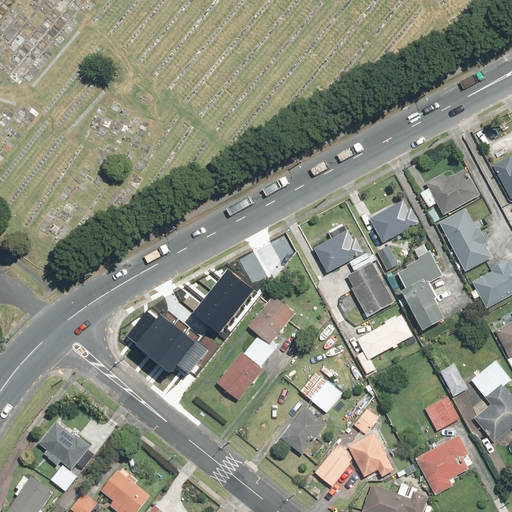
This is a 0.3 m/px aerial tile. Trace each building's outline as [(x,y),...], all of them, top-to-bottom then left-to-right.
[(510,157),(492,167),(511,200),(511,199),(511,159),(511,160),(510,157)] [(428,189),(420,194),(428,209),(436,204),(443,215),(479,194),(465,169),(447,180),(443,173),(425,184),(428,189)] [(407,209),(402,200),(369,217),(382,243),(419,224),(411,207),(407,209)] [(465,209),(439,223),(465,273),(491,259),(484,245),(487,243),(478,227),(475,228),(465,209)] [(332,239),(313,250),(327,275),(348,263),(354,272),(346,277),(352,287),(350,289),(367,319),(395,303),(372,263),(378,260),(375,255),(369,258),(366,253),(364,254),(356,241),(354,242),(343,224),(328,232),(332,239)] [(399,265),(389,245),(376,252),(386,272),(399,265)] [(407,268),(397,274),(405,288),(400,291),(422,331),(444,319),(434,300),(437,298),(429,284),(444,276),(429,251),(417,257),(419,260),(407,267),(407,268)] [(475,299),(479,297),(486,309),(511,295),(511,262),(510,264),(508,260),(490,269),(492,272),(472,283),(476,290),(471,293),(475,299)] [(227,271),(193,314),(219,334),(253,291),(227,271)] [(276,352),(269,346),(297,314),(274,294),(246,327),(257,336),(216,385),(238,403),(264,372),(261,369),(276,352)] [(147,312),(128,335),(137,343),(135,346),(173,377),(179,370),(188,378),(210,351),(196,340),(193,343),(160,316),(157,320),(147,312)] [(405,350),(417,344),(402,315),(396,318),(396,316),(384,322),(385,324),(356,338),(363,352),(357,355),(368,376),(377,372),(370,358),(401,343),(405,350)] [(511,323),(495,332),(509,357),(511,355),(511,323)] [(511,379),(496,360),(471,381),(490,404),(474,418),(494,443),(511,428),(511,395),(504,386),(511,380),(511,379)] [(454,365),(440,373),(453,397),(467,389),(454,365)] [(318,371),(300,391),(326,414),(344,394),(318,371)] [(447,396),(424,409),(438,431),(460,418),(447,396)] [(328,425),(305,407),(280,438),(303,457),(328,425)] [(365,435),(379,419),(368,409),(354,425),(365,435)] [(59,419),(41,442),(47,447),(46,451),(59,462),(63,459),(73,467),(91,444),(59,419)] [(345,450),(347,447),(365,478),(378,471),(383,479),(396,471),(373,434),(356,443),(352,440),(356,436),(347,429),(330,449),(333,451),(315,473),(332,487),(351,463),(349,462),(352,458),(345,450)] [(436,448),(415,460),(434,495),(454,484),(451,480),(469,470),(468,468),(473,465),(457,437),(447,442),(444,438),(434,444),(436,448)] [(417,472),(413,464),(396,473),(399,478),(394,481),(397,486),(411,478),(410,476),(417,472)] [(116,511),(126,511),(128,511),(129,511),(138,511),(151,495),(136,484),(139,480),(124,469),(121,473),(116,469),(101,491),(112,499),(108,505),(116,511)] [(14,494),(16,495),(4,511),(43,511),(39,509),(53,490),(31,475),(29,478),(24,474),(15,487),(18,489),(14,494)] [(423,511),(429,497),(412,490),(401,486),(397,494),(373,484),(361,511),(423,511)] [(92,511),(98,504),(83,492),(70,508),(74,511),(92,511)]
